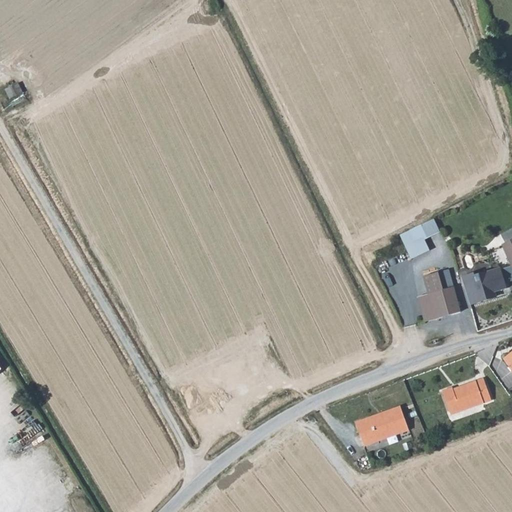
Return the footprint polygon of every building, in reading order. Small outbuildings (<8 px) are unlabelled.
[(24,92),(19,83),(5,90),(10,99),(24,92)] [(435,219),(398,236),(403,250),(441,232),(435,219)] [(511,231),(510,228),(498,236),(503,246),(502,246),(504,251),(511,266),(511,231)] [(380,261),(403,250),(398,236),(360,254),(377,289),(390,283),(380,261)] [(474,274),(463,278),(472,305),(494,297),(493,293),(507,288),(501,268),(475,277),(474,274)] [(454,288),(417,297),(419,303),(425,321),(460,312),(454,288)] [(478,386),(485,383),(482,375),(475,378),(476,381),(478,386)] [(482,403),(491,400),(485,383),(478,386),(476,381),(454,389),(453,386),(442,390),(449,410),(481,400),(482,403)] [(401,406),(400,404),(371,416),(372,418),(401,406)] [(365,445),(410,428),(401,406),(372,418),(371,416),(356,421),(365,445)]
